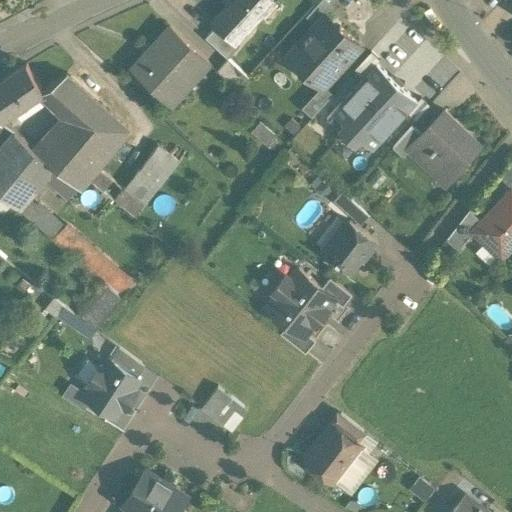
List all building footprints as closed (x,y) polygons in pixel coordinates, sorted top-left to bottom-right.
[(275,0),(232,0),(227,7),(224,5),(211,19),(216,24),(235,41),(236,40),(261,13),(263,14),(276,0),(275,0)] [(325,11),(288,52),(289,54),(291,51),(308,66),(305,69),(322,84),(323,85),(323,84),(361,44),(339,24),(338,26),(325,14),(327,12),(325,11)] [(235,41),(216,24),(205,36),(227,57),(228,57),(240,43),(236,40),(235,41)] [(169,25),(132,65),(172,102),(209,61),(169,25)] [(363,77),(379,60),(370,52),(355,69),(363,77)] [(228,57),(227,57),(216,69),(237,89),(249,76),(228,57)] [(363,77),(326,117),(367,155),(419,97),(379,60),(363,77)] [(26,63),(0,80),(0,120),(45,91),(43,88),(26,63)] [(128,126),(66,72),(43,88),(45,91),(53,98),(50,101),(63,116),(106,152),(128,126)] [(322,84),(302,106),(311,115),(331,93),(332,92),(323,84),(323,85),(322,84)] [(480,143),(444,108),(421,132),(411,143),(412,145),(448,179),(463,164),(461,162),(480,143)] [(63,116),(34,147),(56,165),(78,185),(86,176),(95,165),(106,152),(63,116)] [(0,145),(1,146),(14,131),(0,120),(0,145)] [(412,123),(392,145),(403,154),(412,145),(411,143),(421,132),(412,123)] [(34,147),(14,131),(1,146),(0,146),(0,170),(30,196),(46,177),(56,165),(34,147)] [(157,143),(123,186),(123,187),(114,199),(134,215),(178,160),(157,143)] [(56,165),(46,177),(68,197),(78,185),(56,165)] [(123,187),(95,165),(86,176),(114,199),(123,187)] [(30,196),(0,170),(0,191),(20,208),(53,238),(65,222),(30,196)] [(368,213),(341,189),(333,198),(360,222),(368,213)] [(511,243),(511,189),(482,220),(473,228),(474,229),(501,255),(511,243)] [(469,208),(447,236),(458,246),(474,229),(473,228),(482,220),(469,208)] [(376,239),(349,218),(344,219),(339,226),(339,230),(332,238),(329,239),(323,246),(324,251),(349,271),(359,258),(362,260),(375,244),(373,242),(376,239)] [(133,282),(65,222),(53,238),(103,282),(78,314),(96,328),(133,282)] [(322,285),(298,267),(290,277),(285,273),(273,289),(278,292),(267,306),(288,322),(303,334),(306,331),(314,321),(316,323),(328,308),(326,306),(333,297),(335,295),(322,285)] [(352,293),(330,276),(322,285),(335,295),(333,297),(342,305),(352,293)] [(303,334),(288,322),(280,332),(305,351),(316,338),(306,331),(303,334)] [(144,364),(119,345),(111,358),(137,375),(144,364)] [(111,358),(109,356),(103,366),(99,364),(88,382),(91,384),(85,393),(116,413),(122,404),(125,406),(136,388),(133,386),(140,377),(137,375),(111,358)] [(247,408),(217,385),(201,406),(231,429),(247,408)] [(364,430),(341,412),(337,412),(331,420),(332,423),(334,425),(335,425),(356,441),(364,430)] [(356,441),(335,425),(334,425),(319,445),(317,443),(312,444),(306,452),(306,457),(336,480),(362,446),(356,441)] [(186,495),(146,468),(123,503),(129,507),(136,511),(180,511),(184,507),(182,501),(186,495)] [(488,511),(466,494),(451,511),(488,511)]
